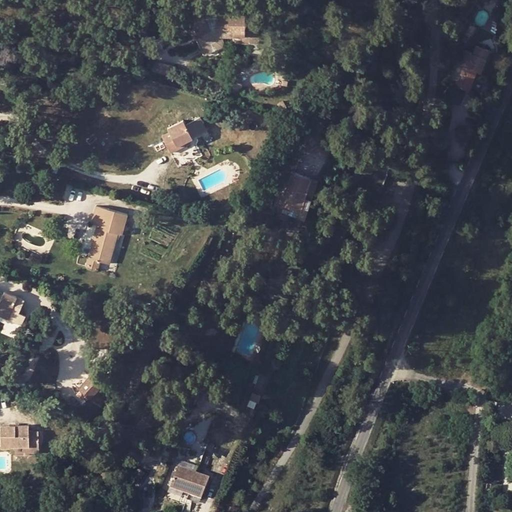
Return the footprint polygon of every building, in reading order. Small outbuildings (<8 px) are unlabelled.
[(200,47),(204,55),(216,49),(214,45),(212,41),(222,36),(240,36),(240,42),(259,42),(259,22),(245,22),(245,14),(221,13),(221,19),(216,19),(216,26),(211,29),(206,22),(202,13),(189,19),(202,46),(200,47)] [(216,26),(216,19),(212,19),(206,22),(211,29),(216,26)] [(212,41),(214,45),(223,40),(222,36),(212,41)] [(474,51),(486,55),(489,49),(477,44),(474,51)] [(486,55),(474,51),(474,52),(464,48),(458,62),(465,64),(457,84),(467,88),(467,86),(470,87),(475,72),(479,73),(486,55)] [(177,145),(183,142),(203,132),(200,127),(204,124),(200,117),(185,124),(184,119),(167,128),(169,131),(161,135),(170,152),(178,148),(177,145)] [(317,130),(311,135),(315,141),(321,136),(317,130)] [(284,169),(276,194),(281,195),(279,203),(278,206),(282,207),(281,212),(304,219),(310,198),(304,196),(310,177),(284,169)] [(310,198),(316,179),(310,177),(304,196),(310,198)] [(94,248),(91,258),(109,263),(123,212),(92,204),(87,221),(99,224),(98,227),(96,226),(90,247),(94,248)] [(10,311),(17,314),(18,311),(24,299),(4,290),(3,293),(0,291),(0,314),(7,318),(10,311)] [(256,302),(250,300),(246,310),(260,316),(264,306),(256,302)] [(10,311),(7,318),(21,324),(25,315),(18,311),(17,314),(10,311)] [(91,375),(79,388),(88,396),(100,384),(91,375)] [(0,442),(1,442),(1,445),(16,445),(30,445),(30,452),(38,452),(38,430),(29,430),(29,425),(1,425),(0,436),(0,435),(0,442)] [(198,497),(206,476),(176,465),(168,486),(187,493),(198,497)] [(132,478),(137,482),(144,473),(138,469),(132,478)]
